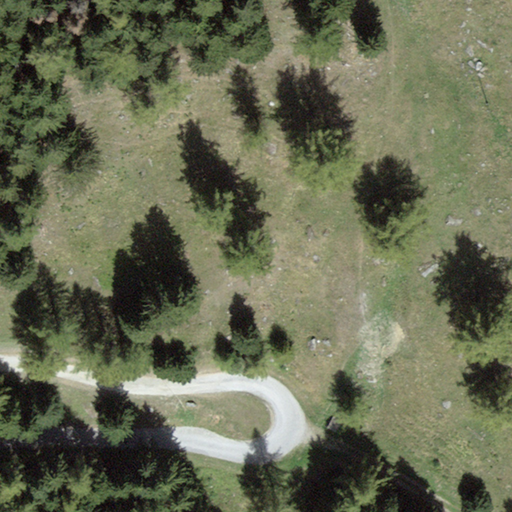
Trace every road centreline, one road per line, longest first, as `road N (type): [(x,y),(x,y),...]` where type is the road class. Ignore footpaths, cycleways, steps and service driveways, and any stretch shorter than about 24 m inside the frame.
road 1 (unclassified): [(0,444),(169,439),(248,453),(273,446),(289,417),(281,396),(260,386),(155,387),(0,361)]
road 2 (track): [(287,428),(451,511)]
